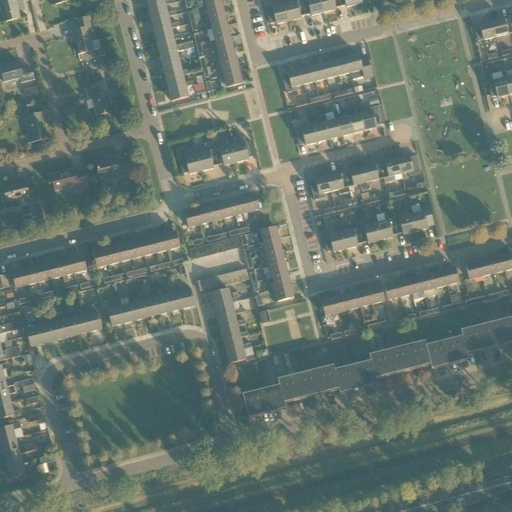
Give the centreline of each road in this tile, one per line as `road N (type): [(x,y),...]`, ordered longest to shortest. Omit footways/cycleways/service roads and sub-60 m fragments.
road 1 (residential): [(231,444),(205,344),(193,337),(57,368),(44,386),(69,487)]
road 2 (residential): [(511,239),(312,287),(282,175)]
road 3 (residential): [(240,0),(256,60),(503,0)]
road 4 (residential): [(231,444),(511,368)]
road 5 (residential): [(0,258),(156,218),(171,201)]
road 6 (residential): [(69,487),(231,444)]
road 7 (residential): [(120,0),(153,131)]
road 8 (residential): [(282,175),(400,135)]
road 9 (secondary): [(395,511),(511,480)]
